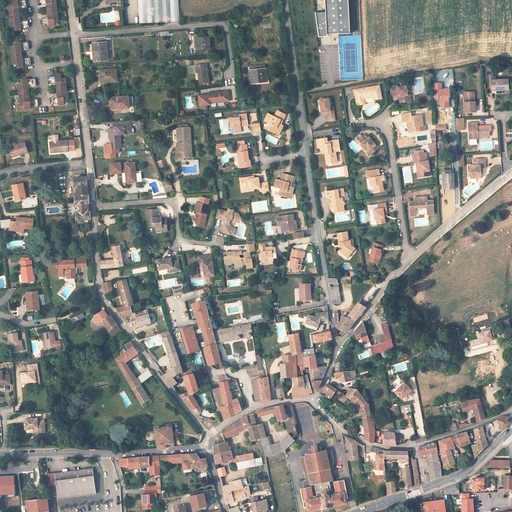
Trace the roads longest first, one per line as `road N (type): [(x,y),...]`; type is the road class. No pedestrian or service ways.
road 1 (unclassified): [(92,207),(101,296),(206,436)]
road 2 (unclassified): [(511,413),(387,448),(341,429),(311,401)]
road 3 (residential): [(232,81),(222,23),(74,34)]
road 4 (unclassified): [(339,344),(306,155)]
road 5 (secondary): [(358,511),(464,473),(505,434)]
road 6 (residential): [(92,207),(174,202),(179,239),(221,245)]
road 7 (unclassified): [(306,155),(287,0)]
road 8 (residential): [(408,260),(382,123)]
road 9 (unclassified): [(511,172),(408,260)]
